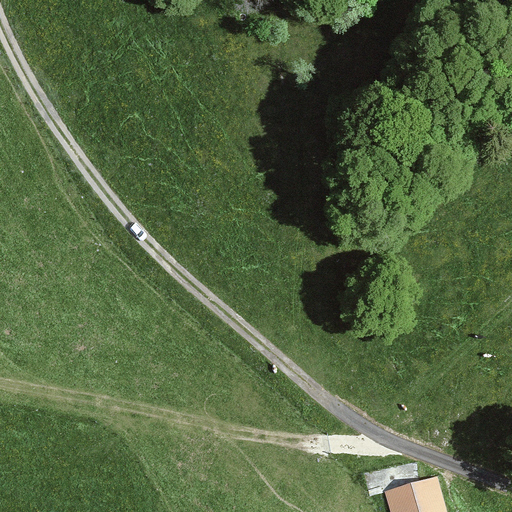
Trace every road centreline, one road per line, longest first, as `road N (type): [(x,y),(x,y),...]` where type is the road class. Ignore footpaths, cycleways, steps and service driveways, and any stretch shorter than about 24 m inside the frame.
road 1 (track): [(511,487),(379,435),(342,410),(150,242),(18,0)]
road 2 (track): [(511,303),(379,435),(346,443),(277,438),(0,379)]
